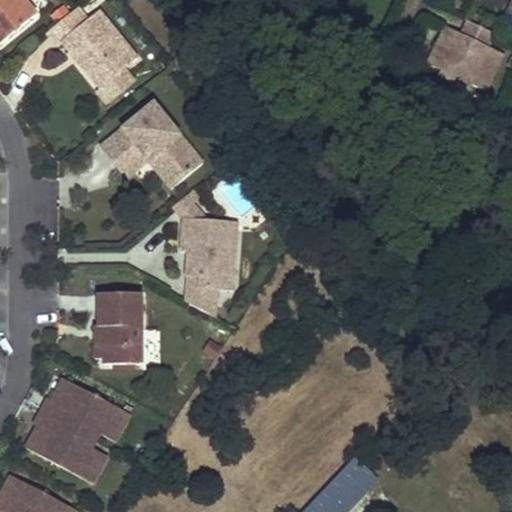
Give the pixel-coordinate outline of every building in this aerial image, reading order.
[(27,0),(0,0),(0,44),(2,46),(39,14),(27,0)] [(79,7),(49,33),(61,48),(68,43),(102,87),(127,68),(139,59),(101,11),(90,21),(79,7)] [(426,71),(483,98),(492,79),(488,76),(496,58),(485,53),(491,39),(465,28),(459,41),(450,37),(442,54),(435,51),(426,71)] [(442,54),(450,37),(443,34),(435,51),(442,54)] [(501,60),(496,58),(488,76),(492,79),(501,60)] [(102,87),(98,91),(109,105),(138,81),(127,68),(102,87)] [(156,104),(101,148),(120,171),(142,153),(149,161),(155,156),(178,184),(204,163),(156,104)] [(142,153),(120,171),(127,179),(149,161),(142,153)] [(155,156),(149,161),(171,189),(178,184),(155,156)] [(197,274),(196,308),(216,319),(216,287),(240,286),(241,218),(185,219),(185,250),(191,250),(191,274),(197,274)] [(104,363),(104,368),(144,368),(143,296),(100,297),(101,327),(104,327),(104,363)] [(101,327),(95,327),(96,363),(104,363),(104,327),(101,327)] [(48,399),(41,412),(97,442),(100,435),(116,444),(131,416),(64,381),(53,401),(48,399)] [(93,448),(97,442),(41,412),(34,425),(39,428),(27,449),(94,486),(109,457),(93,448)] [(0,497),(0,511),(77,511),(12,478),(1,498),(0,497)] [(343,492),(330,483),(309,508),(314,511),(339,511),(332,505),(343,492)] [(413,511),(392,490),(375,507),(380,511),(413,511)]
